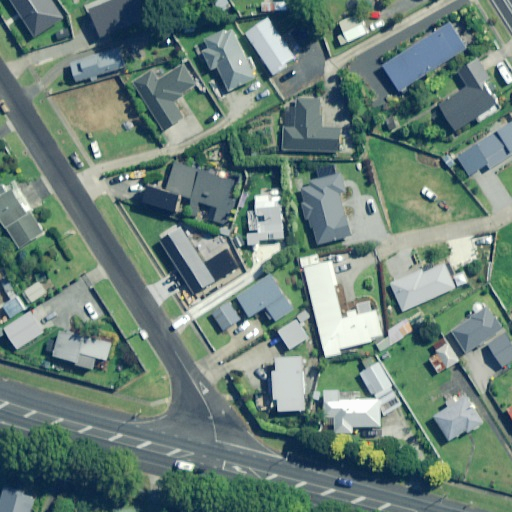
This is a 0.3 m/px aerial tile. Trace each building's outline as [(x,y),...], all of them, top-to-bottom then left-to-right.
[(369,32),(360,13),(339,24),(344,34),(338,37),(342,46),(369,32)] [(468,48),(451,23),(385,68),(402,93),(468,48)] [(125,62),(121,48),(70,63),(76,83),(89,79),(87,74),(125,62)] [(491,80),(481,62),(460,74),(469,88),(439,105),(454,131),(497,106),(484,84),(491,80)] [(196,84),(184,65),(159,82),(153,72),(133,85),(163,132),(184,119),(172,99),(196,84)] [(320,101),(297,100),(297,109),(285,108),(282,150),(340,154),(342,130),(318,129),(320,101)] [(511,123),(457,157),(470,177),(489,166),(492,170),(511,157),(511,123)] [(189,214),(198,217),(201,205),(218,210),(214,222),(228,226),(236,201),(230,199),(236,181),(176,163),(167,190),(194,198),(189,214)] [(347,192),(343,175),(301,186),(305,201),(301,203),(305,220),(309,219),(316,246),(352,236),(340,193),(347,192)] [(3,189),(1,185),(0,186),(0,217),(19,249),(44,234),(31,212),(33,210),(15,182),(3,189)] [(174,242),(162,225),(151,232),(163,249),(174,242)] [(225,237),(206,232),(203,241),(222,247),(225,237)] [(282,255),(278,248),(264,256),(268,263),(282,255)] [(320,265),(317,256),(303,259),(326,358),(340,354),(339,350),(372,342),(371,339),(383,336),(377,311),(344,319),(331,263),(320,265)] [(248,258),(223,275),(228,282),(253,265),(248,258)] [(456,288),(444,262),(391,286),(403,312),(456,288)] [(295,309),(274,274),(237,297),(251,318),(264,310),(272,323),(295,309)] [(14,290),(9,276),(0,280),(6,294),(14,290)] [(47,294),(40,282),(22,294),(29,305),(47,294)] [(25,310),(17,298),(4,307),(11,318),(25,310)] [(241,321),(229,303),(212,314),(224,332),(241,321)] [(504,326),(489,307),(452,335),(468,355),(504,326)] [(51,328),(38,308),(5,329),(18,349),(51,328)] [(307,340),(296,321),(279,332),(289,350),(307,340)] [(113,346),(63,330),(55,356),(94,368),(97,358),(108,362),(113,346)] [(511,363),(511,339),(509,334),(489,346),(504,369),(511,363)] [(460,360),(450,346),(429,360),(438,375),(460,360)] [(278,373),(273,374),(274,400),(279,400),(279,412),(306,411),(304,358),(278,359),(278,373)] [(392,389),(379,363),(364,371),(377,397),(392,389)] [(338,392),(323,393),(325,419),(334,418),(335,435),(353,433),(353,427),(382,426),(380,400),(339,402),(338,392)] [(483,424),(463,393),(448,402),(451,407),(434,418),(450,442),(467,431),(468,433),(483,424)] [(33,511),(39,489),(7,482),(0,511),(33,511)]
